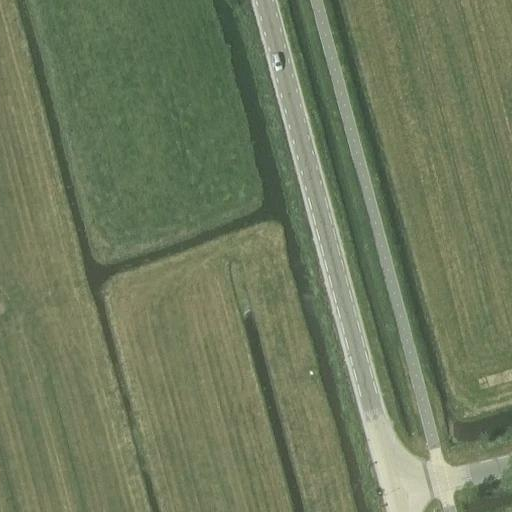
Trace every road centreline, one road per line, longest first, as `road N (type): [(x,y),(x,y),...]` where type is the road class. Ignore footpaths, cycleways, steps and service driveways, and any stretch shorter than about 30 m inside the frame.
road 1 (tertiary): [(393,494),(262,0)]
road 2 (unclassified): [(393,494),(511,464)]
